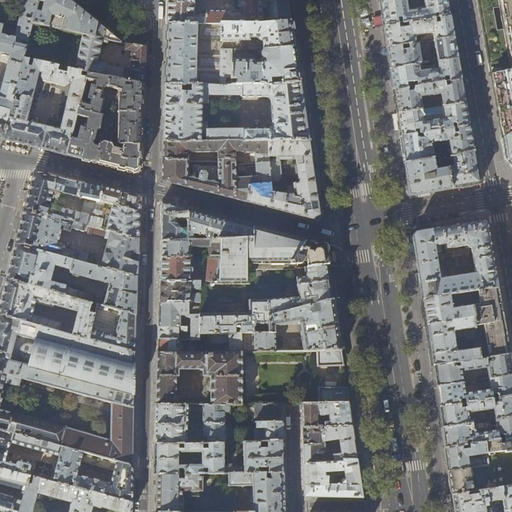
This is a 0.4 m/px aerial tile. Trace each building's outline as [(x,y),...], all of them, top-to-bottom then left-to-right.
[(14,39),(13,45),(26,48),(26,47),(24,46),(25,44),(22,43),(22,41),(28,42),(32,24),(35,13),(37,5),(38,0),(0,0),(0,23),(3,24),(0,23),(0,0),(24,0),(15,38),(0,35),(14,39)] [(94,37),(97,23),(91,18),(89,16),(85,13),(69,0),(38,0),(37,5),(41,5),(41,3),(43,4),(41,14),(35,13),(32,24),(94,37)] [(167,0),(167,3),(166,24),(168,24),(205,24),(220,24),(262,24),(261,8),(268,9),(271,20),(287,19),(291,19),(289,5),(287,0),(167,0)] [(379,0),(382,15),(384,26),(398,24),(398,19),(402,18),(403,23),(408,22),(422,20),(427,20),(435,18),(434,14),(438,14),(438,18),(439,18),(450,16),(447,0),(379,0)] [(511,0),(476,0),(481,22),(488,64),(502,62),(503,67),(504,73),(490,75),(494,95),(499,124),(502,139),(511,132),(511,0)] [(452,28),(450,16),(439,18),(439,22),(435,23),(435,18),(427,20),(427,22),(426,23),(424,24),(422,23),(422,20),(408,22),(409,27),(399,29),(398,24),(384,26),(385,36),(387,48),(402,45),(410,44),(419,43),(421,42),(419,35),(433,33),(434,40),(454,37),(453,31),(452,28)] [(278,23),(262,24),(220,24),(221,42),(231,42),(231,51),(232,51),(263,51),(295,47),(293,36),(291,22),(278,23)] [(0,35),(3,24),(0,23),(0,138),(3,139),(6,128),(24,58),(26,48),(13,45),(14,39),(0,35)] [(110,33),(97,23),(94,37),(107,40),(121,42),(110,33)] [(96,63),(100,42),(106,43),(107,40),(94,37),(32,24),(28,42),(26,47),(26,48),(24,58),(81,71),(87,73),(141,84),(143,85),(144,64),(144,62),(144,48),(121,42),(121,51),(127,51),(125,69),(96,63)] [(167,66),(167,85),(230,85),(230,78),(231,61),(232,51),(231,51),(231,42),(221,42),(220,24),(205,24),(168,24),(168,39),(167,66)] [(456,47),(454,37),(434,40),(437,62),(458,59),(456,47)] [(421,60),(419,43),(410,44),(410,49),(403,50),(402,45),(387,48),(388,57),(390,69),(424,64),(424,60),(421,60)] [(297,64),(295,47),(263,51),(262,53),(261,55),(261,58),(261,60),(262,61),(258,65),(255,65),(253,62),(231,61),(230,78),(237,79),(235,81),(235,85),(266,85),(300,82),(297,64)] [(6,128),(3,139),(45,150),(50,152),(66,156),(71,138),(76,116),(78,111),(80,103),(85,80),(86,78),(80,76),(81,71),(24,58),(6,128)] [(459,68),(458,59),(437,62),(438,69),(425,71),(425,69),(424,64),(390,69),(392,79),(393,90),(408,88),(407,83),(417,82),(418,87),(444,83),(444,77),(449,77),(450,82),(462,80),(459,68)] [(91,86),(87,99),(90,100),(89,105),(80,103),(78,111),(99,116),(104,100),(100,99),(103,89),(105,87),(121,91),(121,96),(119,96),(118,112),(140,113),(141,102),(141,84),(87,73),(86,78),(85,80),(94,83),(93,86),(91,86)] [(462,83),(462,80),(450,82),(450,86),(446,87),(444,83),(418,87),(414,87),(413,91),(408,92),(408,88),(393,90),(395,100),(397,113),(422,110),(420,97),(441,94),(443,106),(466,103),(462,83)] [(230,85),(167,85),(165,85),(164,109),(163,141),(200,142),(268,141),(309,141),(304,109),(300,82),(266,85),(235,85),(230,85)] [(470,126),(469,122),(466,103),(443,106),(422,110),(397,113),(398,123),(400,137),(415,135),(414,130),(419,130),(420,134),(422,134),(450,129),(449,124),(453,123),(454,128),(455,128),(470,126)] [(86,161),(97,164),(100,154),(97,153),(98,148),(99,144),(94,142),(96,132),(98,131),(103,117),(99,116),(78,111),(76,116),(87,119),(85,126),(84,126),(83,128),(80,128),(77,139),(71,138),(66,156),(86,161)] [(140,113),(118,112),(118,125),(119,125),(119,131),(118,131),(118,145),(120,144),(140,145),(140,131),(140,113)] [(470,126),(455,128),(455,133),(451,133),(450,129),(422,134),(423,138),(419,138),(416,137),(416,135),(415,135),(400,137),(402,147),(404,163),(434,158),(432,143),(435,142),(436,144),(442,143),(442,141),(448,140),(451,155),(474,151),(470,128),(470,126)] [(511,132),(502,139),(505,159),(509,163),(511,167),(511,132)] [(100,154),(97,164),(114,168),(133,173),(139,168),(139,161),(140,145),(120,144),(120,146),(123,146),(121,151),(114,148),(112,145),(100,141),(99,144),(98,148),(97,153),(100,154)] [(163,149),(163,160),(188,161),(188,153),(218,152),(218,158),(197,158),(194,161),(194,163),(218,163),(219,163),(219,160),(234,160),(234,166),(235,166),(256,164),(269,164),(268,141),(200,142),(163,141),(163,149)] [(319,215),(320,215),(319,207),(314,177),(314,173),(309,141),(268,141),(269,164),(271,181),(278,181),(281,177),(280,160),(296,159),(300,183),(296,183),(296,186),(294,186),(288,185),(286,186),(287,195),(271,192),(271,183),(248,186),(247,202),(272,209),(280,211),(314,220),(314,218),(319,215)] [(477,169),(474,151),(451,155),(453,166),(448,167),(452,188),(463,186),(480,184),(477,169)] [(436,169),(434,158),(404,163),(407,180),(409,196),(429,192),(452,188),(448,167),(436,169)] [(228,198),(247,202),(248,186),(271,183),(271,181),(269,164),(256,164),(256,177),(235,179),(235,166),(234,166),(234,160),(219,160),(219,163),(218,163),(218,167),(194,167),(193,178),(188,177),(188,161),(163,160),(162,169),(162,181),(192,189),(218,195),(228,198)] [(39,174),(34,173),(25,210),(36,213),(86,226),(101,230),(102,225),(107,204),(97,202),(86,199),(82,214),(60,209),(64,194),(79,198),(82,184),(57,178),(46,175),(39,174)] [(322,176),(314,177),(319,207),(327,206),(322,176)] [(86,199),(97,202),(101,189),(97,188),(82,184),(79,198),(86,199)] [(112,206),(138,212),(140,213),(140,202),(140,199),(128,196),(127,195),(108,191),(101,189),(97,202),(107,204),(112,206)] [(172,207),(162,204),(162,205),(161,224),(160,243),(186,240),(187,211),(172,207)] [(138,212),(112,206),(107,226),(106,231),(110,232),(138,239),(138,226),(138,220),(138,212)] [(84,263),(87,254),(66,248),(67,244),(58,242),(62,230),(70,233),(71,229),(84,233),(86,226),(36,213),(25,210),(16,244),(27,247),(84,263)] [(214,218),(187,211),(186,240),(211,239),(213,234),(217,235),(217,239),(219,239),(251,236),(250,227),(214,218)] [(487,223),(485,222),(484,221),(449,227),(416,232),(413,236),(417,260),(423,300),(450,295),(498,288),(497,278),(491,246),(487,223)] [(108,239),(110,232),(106,231),(101,230),(86,226),(84,233),(108,239)] [(270,232),(250,227),(251,236),(219,239),(218,257),(217,281),(217,282),(247,282),(247,270),(295,269),(294,259),(305,241),(270,232)] [(108,239),(100,268),(137,278),(138,255),(139,239),(138,239),(110,232),(108,239)] [(211,239),(186,240),(160,243),(160,249),(160,259),(190,257),(207,257),(218,257),(219,239),(217,239),(211,239)] [(314,244),(305,241),(294,259),(295,269),(328,265),(328,264),(326,252),(326,248),(325,247),(323,246),(314,244)] [(18,283),(81,300),(83,294),(78,292),(79,291),(65,288),(65,286),(50,282),(54,266),(69,271),(69,274),(96,281),(99,268),(91,265),(84,263),(27,247),(16,244),(7,280),(18,283)] [(87,254),(84,263),(91,265),(94,251),(88,250),(87,254)] [(333,251),(326,252),(328,264),(334,263),(333,251)] [(159,272),(159,282),(189,281),(190,274),(192,272),(190,268),(190,257),(160,259),(159,267),(159,272)] [(206,281),(217,281),(218,257),(207,257),(206,281)] [(328,269),(328,265),(295,269),(298,285),(330,280),(329,277),(328,269)] [(102,299),(100,305),(121,311),(136,315),(136,294),(137,278),(100,268),(99,268),(96,281),(108,284),(104,299),(102,299)] [(72,335),(89,339),(91,330),(95,314),(89,313),(91,303),(81,300),(18,283),(7,280),(0,304),(0,315),(9,318),(20,321),(59,331),(61,323),(32,316),(36,300),(78,312),(72,335)] [(331,281),(330,280),(298,285),(297,286),(299,298),(249,301),(249,314),(201,314),(201,307),(189,307),(189,315),(199,315),(199,334),(230,333),(241,333),(268,332),(267,316),(333,299),(331,283),(331,281)] [(199,281),(189,281),(159,282),(159,291),(159,303),(189,302),(199,302),(199,281)] [(498,288),(450,295),(452,307),(462,305),(469,304),(470,307),(473,306),(475,317),(473,317),(477,338),(477,340),(480,359),(489,357),(492,357),(510,354),(506,334),(501,303),(498,288)] [(450,295),(423,300),(426,321),(426,325),(473,317),(475,317),(473,306),(470,307),(469,304),(462,305),(463,307),(464,308),(452,309),(452,307),(450,295)] [(337,322),(333,299),(267,316),(268,332),(241,333),(241,352),(275,352),(276,329),(299,322),(303,351),(316,351),(341,351),(337,322)] [(158,308),(158,315),(189,315),(189,307),(189,302),(159,303),(158,308)] [(89,339),(135,352),(135,330),(136,315),(121,311),(115,336),(91,330),(89,339)] [(0,372),(7,374),(20,321),(9,318),(0,315),(0,372)] [(158,319),(158,327),(180,327),(180,319),(191,319),(191,336),(186,336),(186,340),(199,340),(199,334),(199,315),(189,315),(158,315),(158,319)] [(473,317),(426,325),(429,345),(432,366),(480,359),(477,340),(475,340),(474,341),(474,342),(474,345),(475,345),(475,348),(476,349),(458,351),(458,350),(458,348),(456,349),(455,349),(454,338),(466,336),(467,340),(477,338),(473,317)] [(134,363),(135,352),(89,339),(72,335),(59,331),(20,321),(7,374),(20,378),(110,402),(133,408),(133,396),(134,363)] [(158,333),(158,340),(186,340),(186,336),(186,327),(180,327),(158,327),(158,333)] [(156,378),(156,405),(183,404),(183,398),(176,398),(176,377),(179,376),(179,369),(203,370),(203,376),(210,376),(210,405),(230,405),(241,405),(241,352),(241,333),(230,333),(229,352),(186,353),(157,353),(156,378)] [(157,345),(157,353),(186,353),(186,340),(158,340),(157,345)] [(342,357),(341,351),(316,351),(317,367),(343,366),(342,357)] [(510,354),(492,357),(492,361),(490,361),(489,357),(480,359),(432,366),(434,376),(436,386),(463,382),(470,381),(469,377),(463,376),(462,376),(461,371),(487,367),(489,378),(511,374),(511,364),(510,354)] [(117,461),(131,465),(132,432),(133,408),(110,402),(110,440),(0,409),(0,408),(2,403),(1,402),(1,399),(0,398),(0,397),(1,394),(3,394),(3,391),(2,391),(5,383),(18,387),(20,378),(7,374),(0,372),(0,429),(13,433),(83,452),(88,453),(91,454),(110,459),(117,461)] [(511,374),(489,378),(490,389),(488,390),(487,387),(483,388),(482,390),(465,393),(463,382),(436,386),(437,398),(439,407),(460,404),(465,403),(496,398),(495,396),(494,396),(494,395),(497,394),(498,398),(511,395),(511,374)] [(355,387),(347,388),(347,390),(346,390),(349,402),(348,402),(348,403),(350,414),(358,413),(355,387)] [(347,388),(318,388),(318,403),(348,403),(348,402),(349,402),(346,390),(347,390),(347,388)] [(511,395),(498,398),(498,402),(497,403),(496,398),(465,403),(466,408),(461,409),(460,404),(439,407),(440,417),(442,428),(469,423),(468,413),(493,409),(495,419),(511,416),(511,395)] [(253,429),(253,442),(282,441),(284,441),(283,419),(283,403),(254,404),(254,421),(253,421),(253,423),(254,423),(254,429),(253,429)] [(350,414),(348,403),(318,403),(301,403),(302,414),(302,428),(352,427),(350,415),(350,414)] [(155,425),(155,444),(224,443),(225,413),(230,413),(230,405),(210,405),(203,405),(203,430),(187,430),(187,404),(183,404),(156,405),(155,424),(155,425)] [(511,416),(495,419),(496,431),(471,434),(471,431),(473,430),(472,423),(469,423),(442,428),(443,439),(445,448),(466,445),(466,442),(467,441),(470,440),(471,444),(484,442),(502,440),(500,435),(503,435),(504,439),(511,438),(511,416)] [(352,427),(302,428),(303,445),(303,464),(323,463),(323,442),(339,439),(341,453),(327,456),(327,462),(343,461),(343,459),(357,460),(353,440),(352,427)] [(0,466),(3,468),(5,461),(6,457),(8,457),(10,456),(11,453),(10,452),(8,451),(10,443),(13,433),(0,429),(0,466)] [(74,486),(83,452),(13,433),(10,443),(59,456),(52,481),(74,486)] [(511,438),(504,439),(502,440),(484,442),(488,466),(448,471),(451,491),(452,495),(466,492),(478,490),(481,490),(511,484),(511,438)] [(224,443),(155,444),(154,457),(154,475),(156,475),(202,474),(228,474),(283,473),(282,457),(282,441),(253,442),(243,442),(244,464),(224,465),(224,443)] [(470,444),(470,448),(468,449),(468,445),(466,445),(445,448),(447,460),(448,471),(488,466),(484,442),(471,444),(470,444)] [(74,486),(131,502),(132,489),(131,489),(131,479),(131,465),(117,461),(114,471),(110,485),(81,477),(88,453),(83,452),(74,486)] [(110,459),(91,454),(88,462),(107,467),(110,459)] [(107,469),(114,471),(117,461),(110,459),(107,467),(107,469)] [(314,497),(332,497),(363,498),(360,477),(357,460),(343,459),(343,461),(327,462),(323,463),(303,464),(304,476),(304,485),(305,497),(314,497)] [(5,461),(3,468),(30,475),(32,467),(30,464),(17,460),(15,462),(15,464),(5,461)] [(30,475),(3,468),(0,466),(0,506),(21,511),(31,511),(35,498),(41,478),(30,475)] [(283,511),(283,499),(283,473),(228,474),(228,486),(252,486),(253,511),(283,511)] [(156,491),(155,511),(171,511),(188,511),(188,498),(198,498),(198,491),(202,491),(202,474),(156,475),(156,491)] [(41,478),(35,498),(40,499),(42,495),(70,502),(67,511),(89,511),(91,506),(100,508),(100,507),(119,511),(130,511),(131,502),(74,486),(52,481),(41,478)] [(511,511),(511,484),(481,490),(483,503),(502,500),(503,511),(511,511)] [(484,511),(483,503),(481,490),(478,490),(479,494),(467,496),(466,492),(452,495),(454,508),(454,511),(484,511)]
